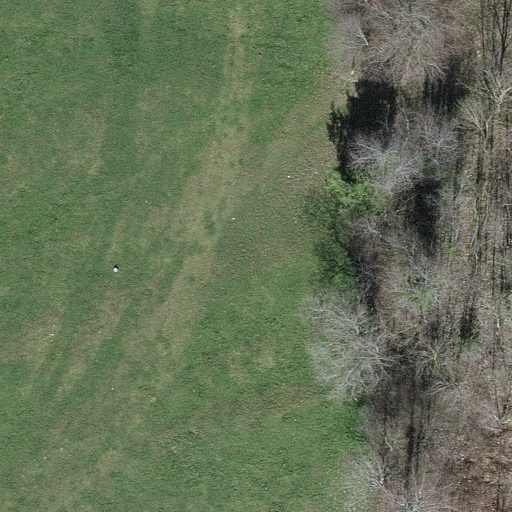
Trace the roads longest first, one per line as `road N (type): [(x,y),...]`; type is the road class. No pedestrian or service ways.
road 1 (track): [(242,0),(210,240),(171,346)]
road 2 (track): [(44,511),(130,411),(171,346)]
